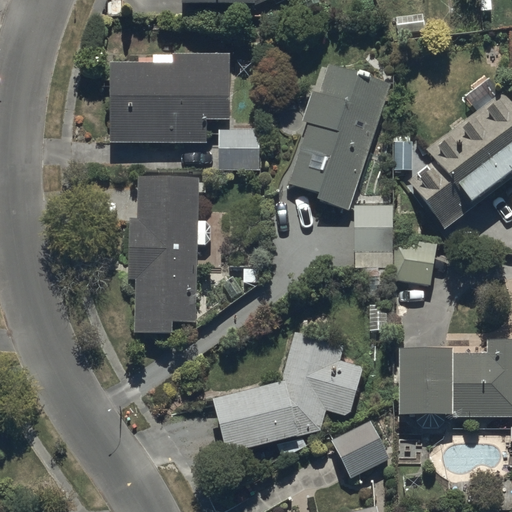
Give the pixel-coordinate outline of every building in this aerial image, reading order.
[(182,0),(183,9),(255,10),(276,0),(182,0)] [(108,2),(108,16),(122,16),(122,1),(108,2)] [(174,65),(110,65),(110,146),(208,146),(208,124),(230,124),(230,57),(174,57),(174,65)] [(308,128),(288,187),(320,197),(318,202),(347,212),(389,87),(328,67),(318,96),(312,94),(302,126),(308,128)] [(447,232),(511,179),(511,105),(502,92),(426,154),(431,161),(405,182),(447,232)] [(260,131),(219,131),(219,172),(260,172),(260,131)] [(200,181),(139,179),(138,221),(130,221),(129,283),(136,283),(134,336),(172,337),(173,324),(197,325),(199,246),(205,246),(206,222),(199,222),(200,181)] [(391,206),(354,207),(355,270),(392,269),(391,206)] [(226,455),(274,443),(283,458),(307,447),(300,437),(320,433),(326,411),(348,418),(362,371),(339,364),(344,348),(296,334),(282,383),(212,401),(226,455)] [(454,351),(399,351),(399,359),(395,359),(395,370),(398,370),(398,417),(451,417),(451,419),(511,418),(511,342),(486,343),(486,357),(454,357),(454,351)] [(389,461),(370,422),(332,441),(351,480),(389,461)]
